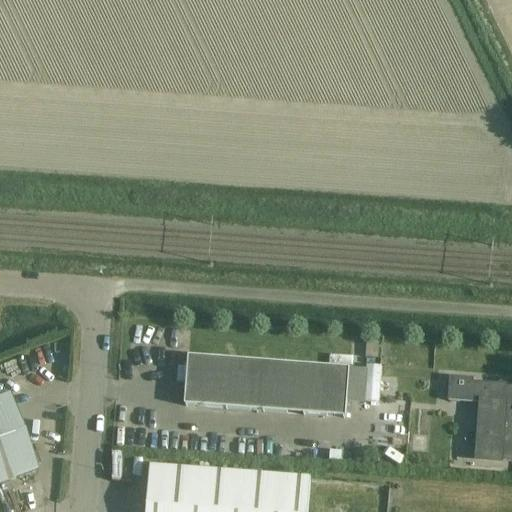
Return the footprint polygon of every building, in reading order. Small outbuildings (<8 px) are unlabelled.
[(188,359),(185,407),(346,420),(348,385),(349,371),(188,359)] [(174,375),(185,376),(185,361),(174,361),(174,375)] [(376,368),(375,390),(391,391),(393,370),(376,368)] [(479,436),(477,461),(511,463),(511,383),(500,382),(499,386),(474,384),(474,380),(450,378),(448,403),(488,405),(485,437),(479,436)] [(9,397),(0,399),(0,486),(37,473),(9,397)] [(150,468),(146,511),(308,511),(310,480),(150,468)] [(27,476),(20,483),(37,500),(44,493),(27,476)]
